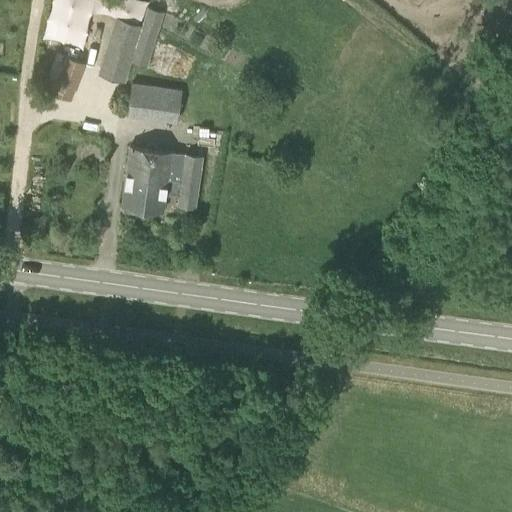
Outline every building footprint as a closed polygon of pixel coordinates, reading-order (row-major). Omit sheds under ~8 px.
[(59,0),(54,33),(75,37),(81,0),(59,0)] [(147,66),(164,11),(147,6),(141,25),(115,17),(97,74),(124,83),(131,61),(147,66)] [(68,100),(81,60),(58,53),(45,93),(68,100)] [(331,110),(377,131),(393,95),(346,75),(331,110)] [(197,207),(204,156),(132,146),(124,203),(126,203),(126,208),(137,210),(138,205),(165,209),(167,189),(181,191),(179,204),(197,207)] [(333,192),(385,201),(392,163),(339,155),(333,192)] [(259,225),(271,175),(234,166),(222,216),(259,225)] [(350,244),(350,205),(299,204),(298,243),(350,244)]
